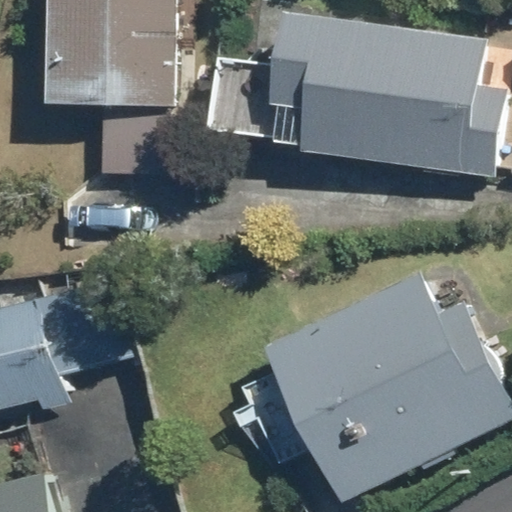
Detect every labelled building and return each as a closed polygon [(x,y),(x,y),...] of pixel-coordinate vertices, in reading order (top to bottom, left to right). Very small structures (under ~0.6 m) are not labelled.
[(62,0),(60,103),(114,105),(112,174),(179,175),(183,0),(62,0)] [(298,10),(283,105),(318,110),(312,151),(504,181),(511,128),(511,87),(491,84),(497,42),(298,10)] [(426,274),(280,346),(289,366),(252,384),(290,462),(327,444),(353,497),(511,418),(511,379),(472,299),(445,313),(426,274)] [(0,312),(0,411),(77,392),(73,374),(154,353),(135,278),(0,312)] [(0,511),(64,511),(54,471),(0,484),(0,511)]
